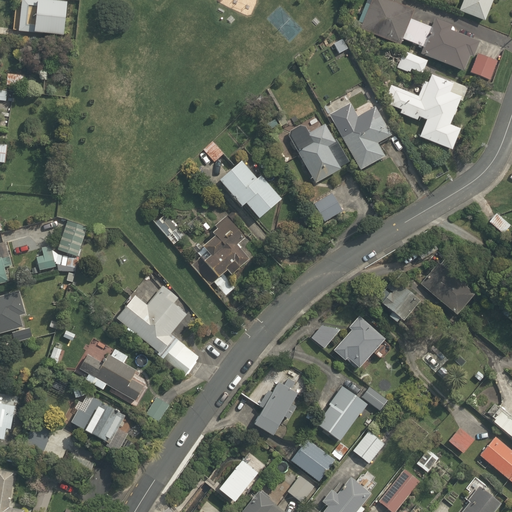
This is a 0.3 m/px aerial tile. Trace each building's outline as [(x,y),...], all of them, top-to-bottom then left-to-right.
[(371,0),(359,30),(400,46),(402,40),(422,48),(419,56),(462,73),(469,57),(471,58),(477,42),(450,31),(452,26),(434,19),(430,28),(409,20),(412,10),(386,0),(371,0)] [(463,0),(458,12),(483,23),(493,0),(463,0)] [(333,45),(338,55),(348,50),(343,40),(333,45)] [(401,66),(422,75),(427,62),(407,53),(401,66)] [(489,81),(497,62),(477,54),(469,73),(489,81)] [(7,87),(23,88),(24,76),(8,75),(7,87)] [(418,138),(450,151),(459,129),(449,125),(458,102),(460,103),(465,90),(430,75),(427,83),(423,82),(417,97),(391,86),(386,98),(393,101),(390,107),(400,111),(399,114),(419,122),(421,118),(426,120),(418,138)] [(333,123),(360,171),(384,158),(376,144),(390,137),(374,108),(354,119),(351,113),(333,123)] [(282,114),(275,118),(280,127),(287,123),(282,114)] [(268,132),(278,126),(275,120),(264,126),(268,132)] [(288,137),(315,184),(340,170),(336,162),(343,158),(324,125),(309,134),(304,127),(300,126),(289,132),(288,137)] [(204,151),(214,162),(223,154),(213,143),(204,151)] [(219,182),(241,207),(245,204),(258,220),(281,200),(261,177),(257,180),(241,163),(219,182)] [(331,194),(312,203),(322,222),(341,213),(331,194)] [(165,215),(171,210),(165,203),(159,208),(165,215)] [(232,212),(214,226),(216,229),(212,233),(216,238),(201,250),(197,244),(191,248),(199,258),(190,265),(208,287),(213,283),(224,297),(234,289),(222,275),(226,271),(231,277),(239,270),(238,268),(248,260),(236,245),(244,239),(232,224),(238,219),(232,212)] [(489,223),(503,234),(509,226),(496,215),(489,223)] [(156,225),(174,245),(184,236),(166,216),(156,225)] [(43,222),(45,230),(61,226),(59,217),(43,222)] [(198,228),(192,221),(187,225),(184,221),(179,225),(185,234),(188,232),(189,234),(198,228)] [(205,232),(210,228),(205,223),(201,226),(205,232)] [(81,260),(91,232),(71,224),(61,253),(81,260)] [(425,249),(432,261),(448,251),(441,240),(425,249)] [(0,284),(8,282),(4,268),(12,266),(5,242),(0,243),(0,284)] [(37,258),(40,271),(56,268),(52,247),(42,249),(43,257),(37,258)] [(63,259),(61,268),(81,272),(83,263),(63,259)] [(427,291),(463,322),(481,301),(471,293),(477,286),(451,264),(427,291)] [(404,291),(398,285),(384,302),(389,306),(388,307),(399,317),(396,320),(403,326),(406,322),(409,325),(427,305),(407,288),(404,291)] [(158,356),(183,377),(199,358),(171,335),(186,317),(173,305),(177,300),(163,287),(147,307),(135,297),(117,319),(159,355),(158,356)] [(0,334),(22,328),(18,313),(11,315),(6,296),(0,297),(0,334)] [(347,358),(358,368),(384,340),(359,316),(348,328),(352,331),(333,351),(344,361),(347,358)] [(311,339),(324,349),(340,331),(321,327),(311,339)] [(24,338),(30,337),(28,330),(22,332),(24,338)] [(421,359),(436,373),(449,359),(434,345),(421,359)] [(56,366),(61,350),(53,347),(48,363),(56,366)] [(134,402),(143,387),(135,382),(137,380),(134,378),(137,373),(123,365),(127,358),(115,350),(110,358),(107,356),(96,375),(89,371),(84,380),(102,390),(105,385),(134,402)] [(476,371),(472,376),(479,381),(483,376),(476,371)] [(263,410),(254,425),(272,436),(283,418),(287,421),(295,407),(290,404),(296,394),(291,391),(296,383),(288,378),(283,386),(278,383),(273,392),(268,389),(257,407),(263,410)] [(75,398),(85,395),(82,385),(72,388),(75,398)] [(317,425),(341,441),(359,414),(360,415),(368,403),(342,387),(317,425)] [(379,411),(387,401),(369,387),(361,397),(379,411)] [(159,422),(168,406),(155,398),(145,414),(159,422)] [(84,431),(108,445),(124,416),(93,399),(83,416),(90,419),(84,431)] [(0,439),(4,440),(6,429),(11,430),(14,408),(0,405),(0,439)] [(489,420),(511,439),(511,417),(500,407),(489,420)] [(441,421),(437,417),(431,424),(435,428),(441,421)] [(41,436),(45,425),(34,420),(29,432),(41,436)] [(448,441),(462,453),(474,441),(460,428),(448,441)] [(368,464),(384,445),(368,431),(352,451),(368,464)] [(479,455),(511,483),(511,453),(494,438),(479,455)] [(290,460),(319,483),(335,461),(306,439),(290,460)] [(348,448),(339,442),(331,455),(339,461),(348,448)] [(70,469),(90,475),(93,463),(74,457),(70,469)] [(235,502),(258,473),(242,461),(219,490),(235,502)] [(379,502),(391,511),(395,511),(419,482),(404,470),(379,502)] [(0,471),(0,511),(24,511),(9,509),(16,475),(0,471)] [(288,492),(302,503),(314,487),(299,477),(288,492)] [(323,511),(361,511),(364,510),(361,507),(371,494),(350,478),(337,495),(331,490),(322,502),(327,507),(323,511)] [(32,511),(34,511),(45,511),(52,490),(40,486),(32,511)] [(494,511),(500,504),(478,487),(467,501),(469,503),(461,511),(494,511)] [(276,494),(261,511),(295,511),(285,503),(286,502),(276,494)]
